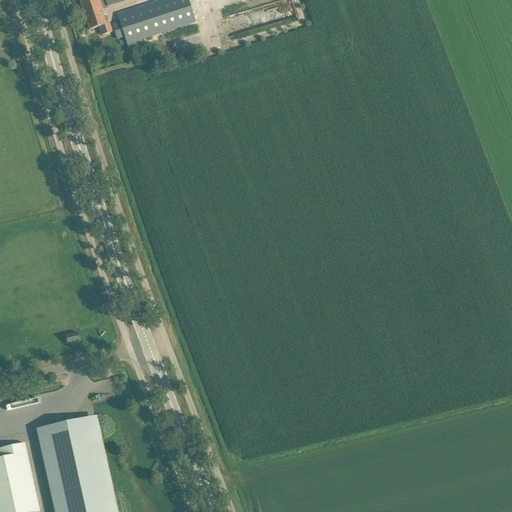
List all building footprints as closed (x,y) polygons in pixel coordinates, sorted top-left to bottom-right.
[(108,6),(126,0),(80,0),(90,30),(100,27),(102,35),(113,32),(110,23),(107,24),(102,10),(108,8),(108,6)] [(126,36),(128,43),(130,48),(134,46),(133,42),(196,23),(188,0),(164,0),(118,15),(120,23),(113,26),(118,39),(126,36)] [(289,0),(273,0),(280,24),(296,19),(289,0)] [(65,336),(67,343),(80,341),(78,333),(65,336)] [(117,511),(98,427),(45,439),(47,449),(52,448),(65,511),(117,511)] [(0,458),(0,511),(37,511),(40,511),(25,443),(0,448),(0,454),(1,458),(0,458)]
